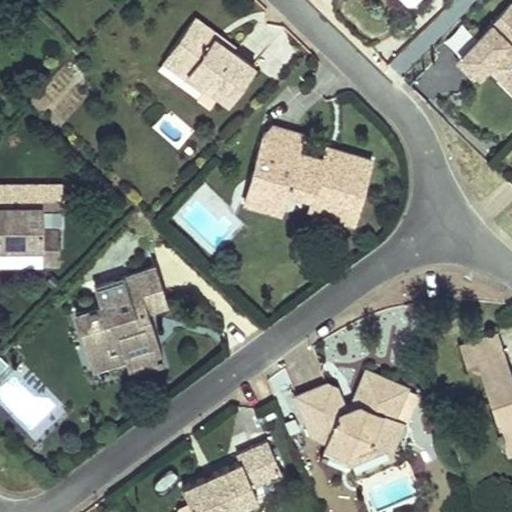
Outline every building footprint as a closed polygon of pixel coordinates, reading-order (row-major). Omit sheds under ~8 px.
[(511,1),(459,54),(480,74),(489,65),(511,87),(511,1)] [(187,23),(163,55),(185,71),(181,75),(200,89),(197,93),(192,101),(204,110),(213,98),(224,106),(250,69),(225,51),(220,59),(203,46),(208,38),(187,23)] [(208,38),(203,46),(220,59),(225,51),(208,38)] [(163,55),(157,63),(197,93),(200,89),(181,75),(185,71),(163,55)] [(263,126),(248,177),(262,182),(259,195),(281,201),(284,191),(306,198),(324,203),(320,215),(352,224),(372,157),(338,148),(334,162),(323,159),(297,150),(303,132),(273,124),(263,126)] [(106,145),(123,148),(126,132),(110,128),(106,145)] [(334,162),(338,148),(327,145),(323,159),(334,162)] [(248,177),(241,202),(277,213),(281,201),(259,195),(262,182),(248,177)] [(0,253),(43,254),(43,227),(43,211),(63,211),(63,184),(0,183),(0,253)] [(324,203),(306,198),(303,209),(320,215),(324,203)] [(58,227),(43,227),(43,254),(43,265),(58,265),(58,227)] [(99,304),(73,313),(84,346),(97,342),(102,358),(116,354),(118,362),(153,350),(150,340),(155,339),(149,320),(137,324),(134,313),(145,309),(163,303),(152,267),(93,286),(99,304)] [(145,309),(134,313),(137,324),(149,320),(145,309)] [(477,364),(505,355),(497,332),(457,345),(464,368),(477,364)] [(84,346),(91,368),(104,364),(102,358),(97,342),(84,346)] [(153,350),(118,362),(123,375),(158,363),(153,350)] [(505,355),(477,364),(481,376),(509,367),(505,355)] [(509,367),(481,376),(505,453),(511,450),(511,378),(510,373),(509,367)] [(321,387),(290,399),(306,437),(320,444),(318,449),(344,459),(347,450),(363,445),(379,453),(383,455),(395,428),(403,424),(411,406),(406,397),(399,394),(400,391),(360,374),(348,401),(352,410),(339,415),(336,406),(329,390),(321,387)] [(348,401),(336,406),(339,415),(352,410),(348,401)] [(191,479),(172,486),(182,511),(222,511),(248,501),(242,488),(272,476),(258,442),(225,456),(228,464),(201,475),(204,483),(194,486),(191,479)] [(344,459),(318,449),(315,455),(342,466),(379,453),(363,445),(347,450),(344,459)] [(201,475),(191,479),(194,486),(204,483),(201,475)]
